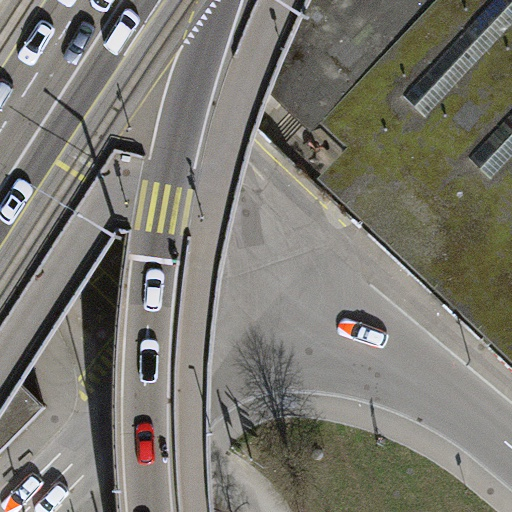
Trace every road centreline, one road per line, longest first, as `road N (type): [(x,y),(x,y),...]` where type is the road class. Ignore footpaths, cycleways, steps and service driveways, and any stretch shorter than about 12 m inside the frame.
road 1 (primary): [(155,511),(153,290),(189,92),(218,0)]
road 2 (secondary): [(0,218),(140,0)]
road 3 (primary): [(75,0),(0,117)]
